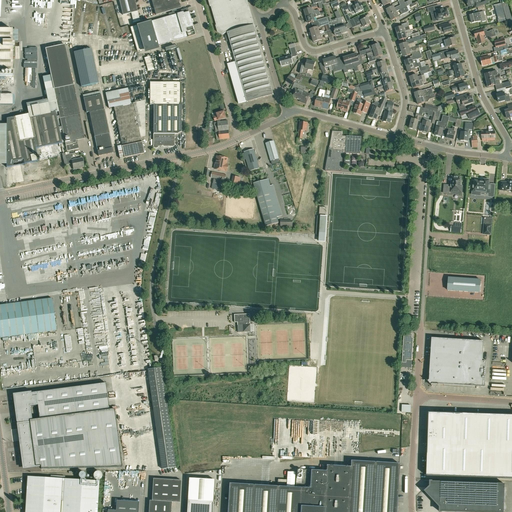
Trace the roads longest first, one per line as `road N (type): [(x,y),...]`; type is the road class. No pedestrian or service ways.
road 1 (unclassified): [(417,394),(434,147)]
road 2 (unclassified): [(158,354),(151,290),(180,156)]
road 3 (unclassified): [(0,194),(180,156)]
road 4 (unclassified): [(508,147),(478,87),(454,0)]
road 5 (unclassified): [(238,138),(198,0)]
road 6 (unknown): [(0,395),(104,383),(117,391),(119,405)]
road 7 (residential): [(383,31),(311,51),(281,2)]
